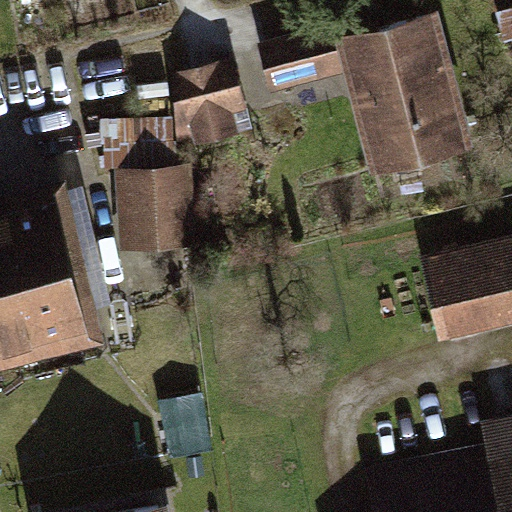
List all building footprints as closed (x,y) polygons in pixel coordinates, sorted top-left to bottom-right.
[(354,61),(379,156),(461,135),(429,13),(372,28),(347,34),(354,61)] [(347,34),(372,28),(369,17),(267,43),(276,81),(354,61),(347,34)] [(240,102),(229,59),(179,73),(183,133),(198,129),(199,135),(232,127),(228,105),(240,102)] [(129,238),(188,234),(184,169),(125,173),(129,238)] [(0,210),(0,340),(78,322),(48,198),(0,210)] [(511,242),(431,262),(445,317),(511,301),(511,242)] [(171,445),(216,440),(208,381),(164,386),(171,445)] [(381,511),(511,511),(511,418),(496,422),(502,451),(374,476),(381,511)]
